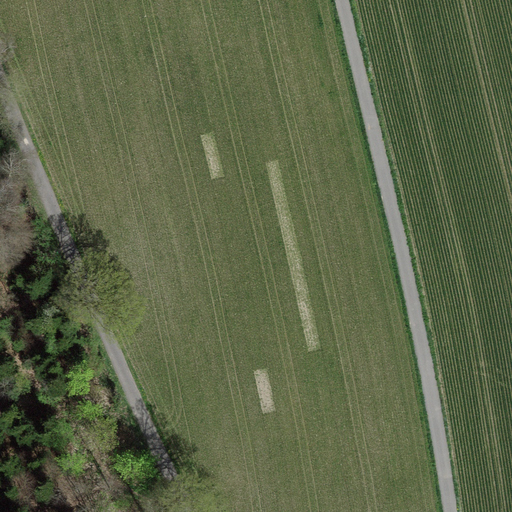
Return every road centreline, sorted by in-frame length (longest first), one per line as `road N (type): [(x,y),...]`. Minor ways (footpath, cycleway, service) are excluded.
road 1 (track): [(450,511),(340,0)]
road 2 (unclassified): [(190,511),(0,70)]
